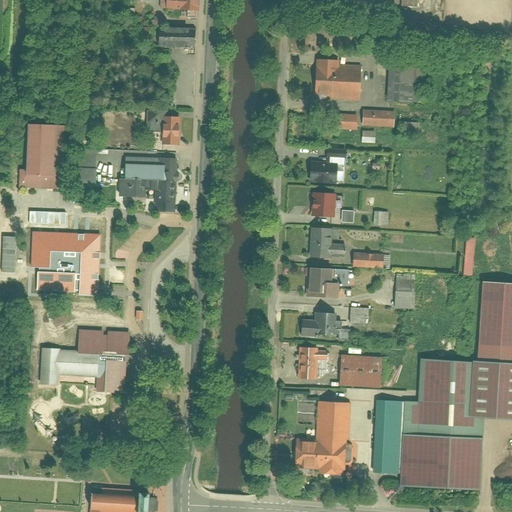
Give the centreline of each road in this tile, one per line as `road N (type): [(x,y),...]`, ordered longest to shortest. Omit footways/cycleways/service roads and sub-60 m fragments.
road 1 (unclassified): [(266,509),(284,0)]
road 2 (tertiary): [(179,505),(195,363),(212,0)]
